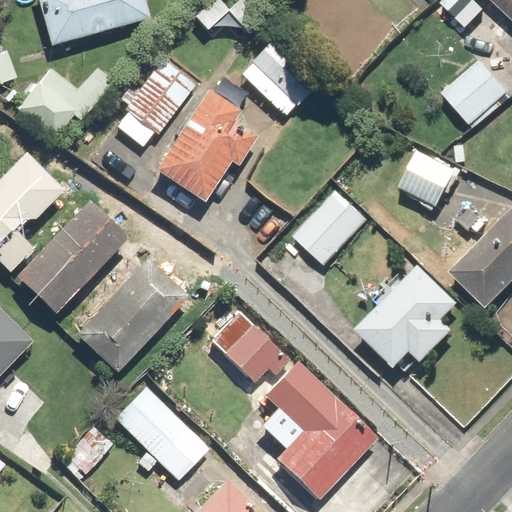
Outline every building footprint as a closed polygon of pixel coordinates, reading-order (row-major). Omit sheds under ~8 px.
[(30,0),(40,47),(145,23),(139,0),(30,0)] [(210,0),(209,0),(189,20),(201,33),(222,13),(210,0)] [(257,22),(236,0),(222,13),(243,35),(257,22)] [(474,4),(469,0),(443,0),(438,5),(456,23),(474,4)] [(511,0),(486,0),(493,6),(473,27),(501,53),(489,66),(511,87),(511,0)] [(314,84),(271,40),(238,72),(281,116),(314,84)] [(113,128),(140,148),(150,134),(153,137),(191,86),(154,59),(117,109),(124,114),(113,128)] [(506,96),(478,63),(439,95),(467,129),(506,96)] [(234,116),(200,94),(150,173),(199,204),(224,164),(233,170),(253,139),(229,124),(234,116)] [(452,173),(414,154),(396,189),(434,209),(452,173)] [(20,160),(0,179),(0,253),(57,198),(20,160)] [(365,221),(333,192),(290,239),(322,268),(365,221)] [(511,211),(509,209),(445,274),(483,311),(511,281),(511,211)] [(440,322),(455,306),(417,269),(354,333),(392,371),(407,355),(419,367),(451,333),(440,322)] [(0,373),(28,345),(0,317),(0,373)] [(216,358),(251,389),(267,372),(275,379),(256,401),(294,435),(268,464),(315,506),(375,440),(246,324),(216,358)] [(110,421),(143,453),(134,463),(144,473),(154,463),(174,484),(206,451),(142,388),(110,421)] [(82,477),(110,446),(89,427),(61,459),(82,477)] [(251,511),(219,481),(190,511),(251,511)]
